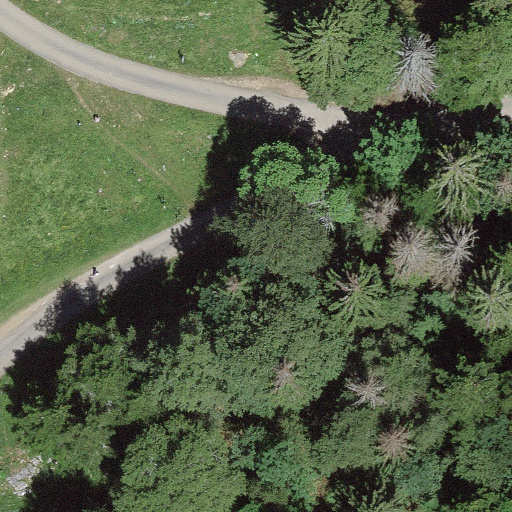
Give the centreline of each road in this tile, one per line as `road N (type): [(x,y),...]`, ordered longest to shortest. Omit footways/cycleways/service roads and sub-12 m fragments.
road 1 (track): [(364,126),(76,298),(0,358)]
road 2 (track): [(0,11),(74,56),(143,80),(364,126)]
road 3 (track): [(511,99),(421,125),(364,126)]
